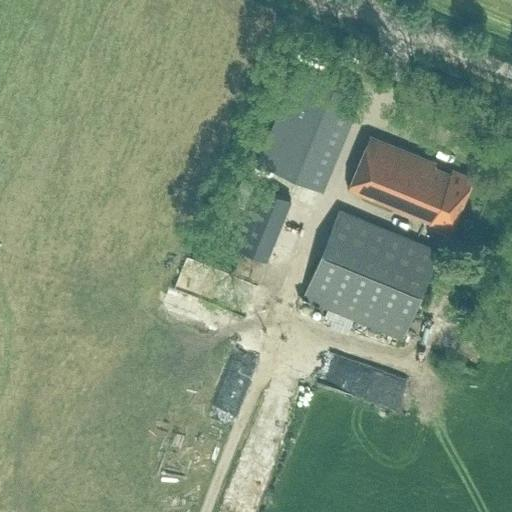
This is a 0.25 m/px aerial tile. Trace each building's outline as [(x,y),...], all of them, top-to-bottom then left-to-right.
[(296,61),(259,153),(256,161),(321,187),(362,87),(342,79),(296,61)] [(448,229),(470,175),(450,167),(449,170),(433,164),(435,160),(367,133),(346,187),(448,229)] [(242,262),(256,267),(260,256),(266,258),(290,198),(253,183),(229,243),(247,250),(242,262)] [(436,247),(337,207),(301,295),(401,336),(436,247)] [(252,300),(258,288),(240,280),(235,292),(252,300)] [(234,402),(244,386),(232,379),(223,395),(234,402)]
